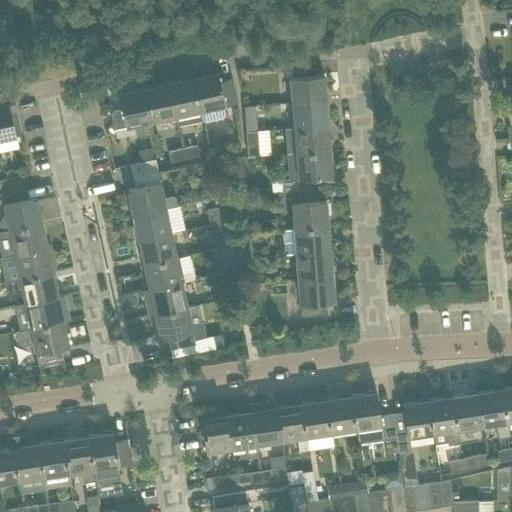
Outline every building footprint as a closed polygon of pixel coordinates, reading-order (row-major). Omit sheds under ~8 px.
[(315,74),(314,63),(289,65),(292,102),(325,100),(323,74),(315,74)] [(237,102),(236,97),(231,78),(220,80),(218,72),(193,77),(200,110),(202,120),(202,123),(222,118),(224,114),(222,105),(237,102)] [(200,110),(193,77),(168,83),(175,116),(177,125),(202,120),(200,110)] [(175,116),(168,83),(143,88),(150,121),(175,116)] [(150,121),(143,88),(118,93),(121,108),(113,110),(110,114),(113,129),(134,125),(136,135),(139,138),(153,135),(150,121)] [(327,125),(325,100),(292,102),(294,127),(327,125)] [(9,103),(0,104),(0,139),(16,136),(9,103)] [(244,117),(245,131),(256,130),(255,116),(244,117)] [(327,125),(294,127),(286,128),(288,153),(329,150),(327,125)] [(258,154),(256,130),(245,131),(247,155),(258,154)] [(199,155),(197,144),(182,147),(184,158),(199,155)] [(184,158),(182,147),(168,150),(171,161),(184,158)] [(289,179),(271,180),(272,192),(290,191),(316,189),(315,177),(331,176),(329,150),(296,153),(288,153),(289,179)] [(157,170),(155,159),(130,164),(132,176),(157,170)] [(163,197),(157,170),(132,176),(135,188),(127,189),(133,215),(165,208),(178,205),(176,197),(173,195),(163,197)] [(26,187),(23,175),(0,180),(0,188),(1,192),(26,187)] [(28,198),(26,187),(1,192),(9,229),(42,222),(36,197),(28,198)] [(316,200),(316,189),(290,191),(293,228),(327,225),(325,200),(316,200)] [(206,210),(209,223),(220,221),(217,207),(206,210)] [(171,232),(165,208),(133,215),(138,239),(171,232)] [(223,236),(220,221),(209,223),(212,238),(223,236)] [(47,247),(42,222),(9,229),(14,254),(47,247)] [(329,251),(327,225),(293,228),(281,229),(283,254),(295,253),(329,251)] [(176,257),(171,232),(138,239),(143,264),(176,257)] [(245,258),(242,244),(231,246),(234,261),(245,258)] [(52,271),(47,247),(14,254),(17,268),(7,270),(10,281),(19,278),(52,271)] [(331,276),(329,251),(295,253),(297,279),(331,276)] [(231,270),(228,256),(217,259),(220,273),(231,270)] [(181,282),(176,257),(143,264),(149,289),(181,282)] [(248,273),(245,258),(234,261),(237,275),(248,273)] [(234,285),(231,270),(220,273),(223,288),(234,285)] [(58,296),(52,271),(19,278),(10,281),(4,282),(6,294),(22,290),(25,303),(58,296)] [(333,302),(331,276),(297,279),(300,316),(326,314),(325,302),(333,302)] [(149,289),(143,290),(146,306),(152,305),(154,313),(187,306),(181,282),(149,289)] [(58,296),(25,303),(30,328),(63,321),(61,312),(67,310),(64,295),(58,296)] [(187,306),(154,313),(159,339),(167,337),(170,349),(195,343),(196,351),(214,347),(212,335),(194,339),(190,324),(187,306)] [(63,321),(30,328),(14,331),(17,342),(23,346),(33,343),(38,365),(63,359),(60,348),(69,346),(63,321)] [(511,420),(511,386),(502,388),(507,422),(511,420)] [(507,422),(502,388),(477,392),(482,425),(495,424),(497,438),(509,436),(507,422)] [(395,439),(391,414),(380,415),(376,391),(350,395),(356,429),(358,443),(383,439),(383,440),(395,439)] [(482,425),(477,392),(452,395),(457,429),(482,425)] [(356,429),(350,395),(325,399),(331,433),(356,429)] [(457,429),(452,395),(427,399),(433,433),(444,431),(447,445),(460,443),(457,429)] [(331,433),(325,399),(300,402),(306,436),(331,433)] [(433,433),(427,399),(402,403),(403,412),(391,414),(395,439),(397,452),(411,450),(409,437),(433,433)] [(281,440),(276,406),(276,402),(269,404),(269,401),(249,404),(250,410),(251,410),(256,444),(257,444),(281,440)] [(306,436),(300,402),(276,406),(281,440),(297,438),(299,451),(308,449),(306,436)] [(199,412),(205,452),(231,448),(226,414),(225,410),(217,412),(216,409),(199,412)] [(256,444),(251,410),(250,410),(226,414),(231,448),(244,446),(246,459),(259,457),(257,444),(256,444)] [(130,463),(126,438),(115,440),(113,431),(88,435),(95,480),(120,476),(118,465),(130,463)] [(95,480),(88,435),(63,439),(68,472),(81,470),(83,482),(95,480)] [(68,472),(63,439),(38,443),(43,476),(68,472)] [(43,476),(38,443),(13,447),(18,480),(43,476)] [(0,482),(18,480),(13,447),(0,448),(0,482)] [(511,457),(511,448),(511,447),(497,450),(500,461),(511,457)] [(479,465),(477,455),(462,458),(464,468),(479,465)] [(464,468),(462,458),(448,461),(450,472),(464,468)] [(287,477),(285,467),(260,471),(261,481),(287,477)] [(302,472),(306,501),(317,499),(316,492),(312,471),(302,472)] [(251,482),(249,472),(235,474),(236,485),(251,482)] [(236,485),(235,474),(220,477),(222,487),(236,485)] [(366,479),(340,483),(342,495),(354,493),(366,492),(368,491),(366,479)] [(448,479),(437,481),(441,506),(452,504),(452,501),(448,479)] [(441,506),(437,481),(425,482),(429,508),(441,506)] [(429,508),(425,482),(413,484),(417,510),(429,508)] [(342,495),(340,483),(326,485),(328,497),(330,497),(342,495)] [(302,484),(288,487),(290,501),(304,499),(302,484)] [(417,510),(413,484),(401,486),(405,511),(417,510)] [(402,511),(405,511),(401,486),(389,488),(393,511),(402,511)] [(393,511),(389,488),(378,490),(381,511),(393,511)] [(249,511),(246,490),(240,491),(220,494),(221,506),(213,507),(214,511),(249,511)] [(381,511),(378,490),(368,491),(366,492),(368,511),(381,511)] [(368,511),(366,492),(354,493),(356,511),(368,511)] [(356,511),(354,493),(342,495),(344,511),(356,511)] [(344,511),(342,495),(330,497),(332,511),(344,511)] [(332,511),(330,497),(328,497),(318,499),(320,511),(332,511)] [(61,511),(75,510),(73,499),(58,501),(59,511),(61,511)] [(320,511),(318,499),(317,499),(306,501),(307,511),(320,511)] [(452,501),(452,504),(453,511),(477,511),(478,500),(452,501)]
